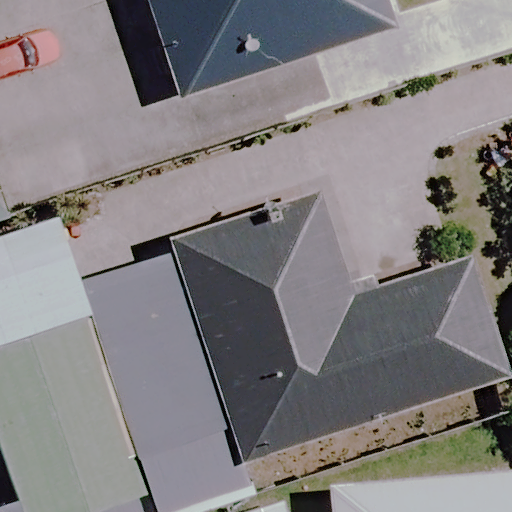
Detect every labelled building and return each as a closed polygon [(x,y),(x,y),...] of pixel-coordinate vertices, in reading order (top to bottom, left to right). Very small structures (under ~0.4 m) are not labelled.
[(134,0),(169,106),(383,36),(371,0),(134,0)] [(127,91),(106,16),(7,44),(29,119),(127,91)] [(303,186),(152,234),(226,460),(494,373),(454,251),(336,289),(303,186)] [(105,511),(134,503),(82,332),(0,356),(0,473),(11,511),(105,511)] [(188,511),(229,499),(210,438),(126,465),(140,511),(188,511)] [(511,511),(511,468),(321,488),(323,511),(511,511)]
